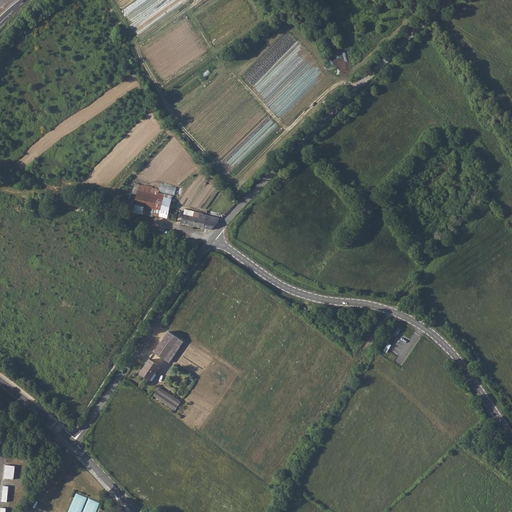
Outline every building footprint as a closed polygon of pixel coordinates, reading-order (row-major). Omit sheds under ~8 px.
[(139,185),(133,212),(153,216),(153,215),(167,218),(172,196),(159,193),(160,190),(139,185)] [(185,209),(182,223),(211,230),(218,223),(215,222),(215,219),(207,217),(207,215),(200,213),(201,212),(185,209)] [(173,358),(169,354),(179,339),(168,331),(154,353),(169,363),(173,358)] [(179,339),(169,354),(173,358),(183,341),(179,339)] [(147,367),(145,366),(140,374),(150,380),(159,366),(149,360),(146,364),(148,365),(147,367)] [(159,386),(153,396),(175,411),(181,401),(159,386)] [(6,466),(5,479),(15,480),(16,467),(6,466)] [(4,487),(2,502),(9,503),(10,488),(4,487)]
